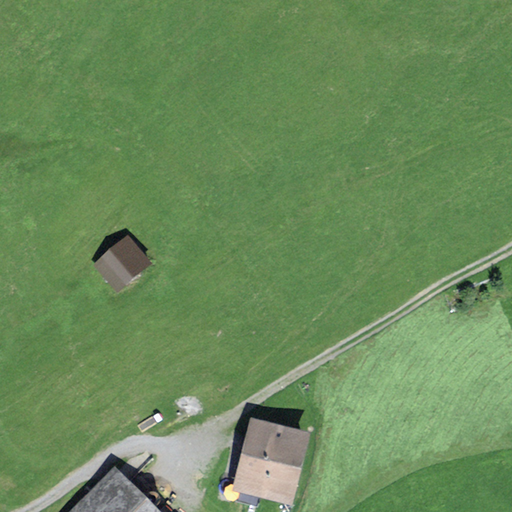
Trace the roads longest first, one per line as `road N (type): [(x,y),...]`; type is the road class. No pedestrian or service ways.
road 1 (track): [(24,511),(105,460),(219,423),(511,245)]
road 2 (track): [(168,272),(440,141),(511,116)]
road 3 (track): [(330,511),(432,435),(511,417)]
